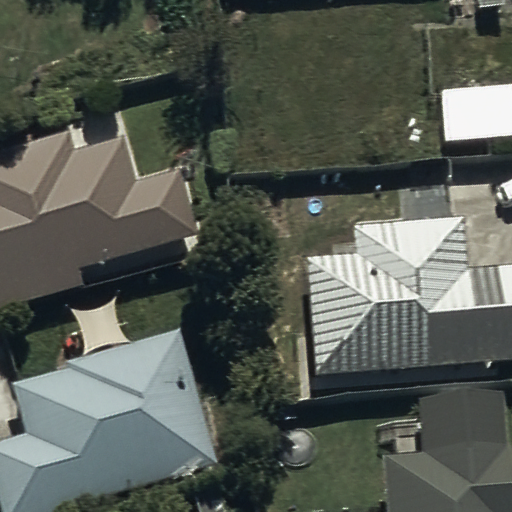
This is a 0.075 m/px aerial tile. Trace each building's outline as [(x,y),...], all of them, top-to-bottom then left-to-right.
[(499,0),(470,0),(475,28),(503,23),(499,0)] [(511,105),(441,105),(440,152),(511,153),(511,105)] [(0,320),(81,297),(78,286),(194,251),(179,188),(131,200),(120,155),(69,167),(66,154),(0,170),(0,320)] [(511,280),(466,283),(461,231),(349,242),(351,269),(305,272),(312,389),(511,376),(511,280)] [(65,384),(9,398),(22,450),(0,455),(0,511),(104,511),(214,483),(178,345),(63,375),(65,384)] [(511,511),(511,501),(502,392),(418,399),(423,451),(381,455),(386,511),(511,511)]
